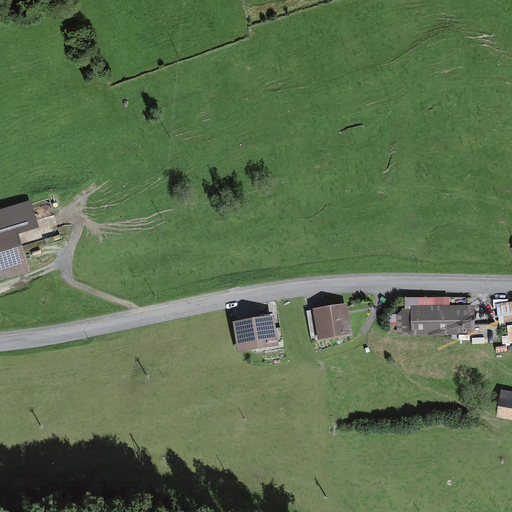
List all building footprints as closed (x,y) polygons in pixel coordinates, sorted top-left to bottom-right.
[(0,212),(0,230),(13,227),(17,239),(39,232),(31,203),(0,212)] [(0,230),(0,285),(29,277),(17,239),(13,227),(0,230)] [(347,303),(307,311),(312,341),(352,334),(347,303)] [(499,329),(511,326),(511,304),(495,308),(499,329)] [(474,311),(386,312),(386,336),(474,336),(474,311)] [(277,314),(234,320),(238,351),(281,345),(277,314)] [(475,328),(476,338),(491,337),(491,327),(475,328)] [(511,394),(497,392),(493,419),(511,421),(511,394)]
